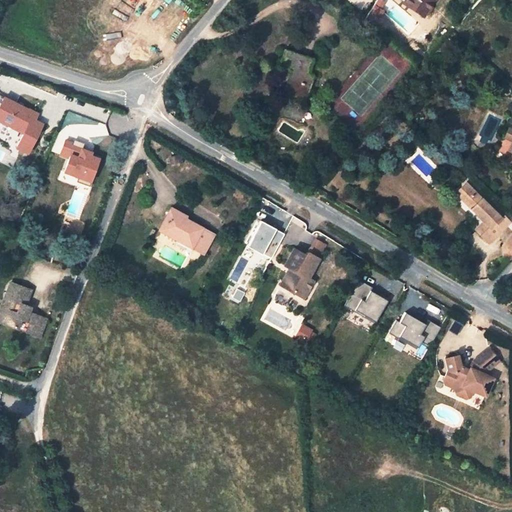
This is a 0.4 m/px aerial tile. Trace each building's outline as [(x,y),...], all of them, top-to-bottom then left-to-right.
[(419,1),(417,0),(406,0),(404,3),(414,9),(419,1)] [(433,0),(417,0),(419,1),(414,9),(424,15),(433,0)] [(313,59),(285,49),(280,65),(294,70),(286,93),(305,100),(313,76),(308,74),(313,59)] [(34,120),(25,115),(28,110),(3,97),(0,103),(0,120),(23,133),(16,147),(28,153),(43,124),(34,120)] [(37,114),(28,110),(25,115),(34,120),(37,114)] [(74,143),(65,139),(59,156),(69,158),(63,173),(79,176),(77,182),(94,187),(104,158),(96,155),(97,151),(85,147),(87,143),(75,138),(74,143)] [(468,185),(466,183),(456,193),(464,201),(466,199),(460,194),(468,185)] [(504,215),(501,218),(468,185),(460,194),(466,199),(473,206),(471,208),(477,215),(484,221),(476,229),(483,236),(485,234),(490,240),(491,240),(510,221),(504,215)] [(466,199),(464,201),(471,208),(473,206),(466,199)] [(187,216),(171,208),(169,212),(172,214),(184,220),(185,218),(187,216)] [(162,231),(172,214),(169,212),(159,230),(162,231)] [(162,231),(203,254),(214,234),(185,218),(184,220),(172,214),(162,231)] [(469,223),(476,229),(484,221),(477,215),(469,223)] [(511,258),(511,235),(503,246),(503,256),(509,262),(511,258)] [(314,238),(309,250),(322,255),(327,243),(314,238)] [(80,250),(73,247),(71,254),(78,256),(80,250)] [(319,258),(307,252),(304,257),(301,255),(302,253),(293,248),(284,265),(289,268),(291,269),(289,272),(286,272),(282,280),(294,287),(292,291),(304,298),(313,280),(308,278),(319,258)] [(294,287),(282,280),(280,284),(292,291),(294,287)] [(7,289),(4,297),(11,300),(8,309),(6,308),(1,322),(18,329),(22,318),(31,321),(26,332),(40,337),(47,319),(29,312),(24,310),(26,305),(31,290),(13,283),(11,290),(7,289)] [(176,298),(161,290),(157,298),(171,306),(176,298)] [(0,308),(0,321),(1,322),(6,308),(8,309),(11,300),(4,297),(0,308)] [(182,302),(176,298),(171,306),(178,309),(182,302)] [(189,305),(182,302),(178,309),(184,313),(189,305)] [(194,308),(189,305),(184,313),(190,316),(194,308)] [(200,311),(194,308),(190,316),(196,319),(200,311)] [(430,350),(440,327),(405,310),(400,321),(396,320),(390,332),(430,350)] [(372,319),(362,313),(357,321),(367,327),(372,319)] [(311,330),(302,325),(296,336),(305,341),(311,330)] [(498,361),(488,348),(472,361),(469,368),(468,370),(460,366),(459,364),(457,355),(445,358),(448,369),(443,380),(444,384),(456,389),(455,391),(456,394),(464,397),(469,397),(472,390),(475,391),(485,396),(487,390),(492,378),(484,374),(486,371),(498,361)]
